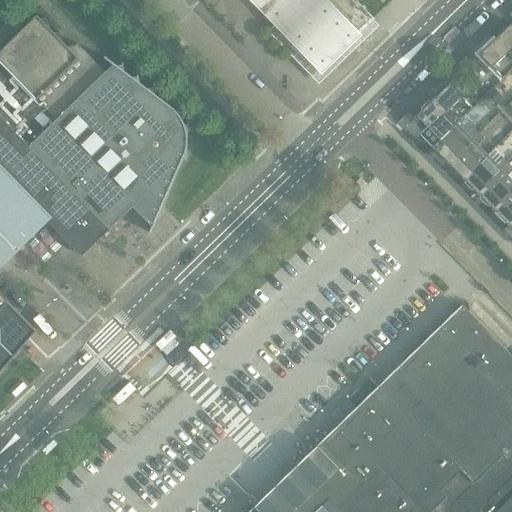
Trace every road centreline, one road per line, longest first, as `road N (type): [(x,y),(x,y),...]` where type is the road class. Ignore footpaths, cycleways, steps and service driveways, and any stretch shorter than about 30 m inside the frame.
road 1 (tertiary): [(0,468),(175,299),(177,281)]
road 2 (tertiary): [(177,281),(156,287),(0,438)]
road 3 (tertiary): [(309,153),(467,0)]
road 4 (residential): [(309,153),(157,0)]
road 5 (tertiary): [(177,281),(309,153)]
